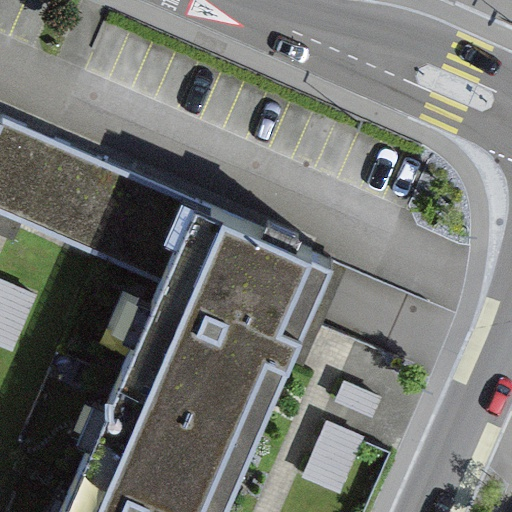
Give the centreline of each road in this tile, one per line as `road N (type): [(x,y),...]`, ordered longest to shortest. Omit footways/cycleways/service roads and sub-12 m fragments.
road 1 (tertiary): [(511,117),(455,87),(201,0)]
road 2 (tertiary): [(511,318),(428,511)]
